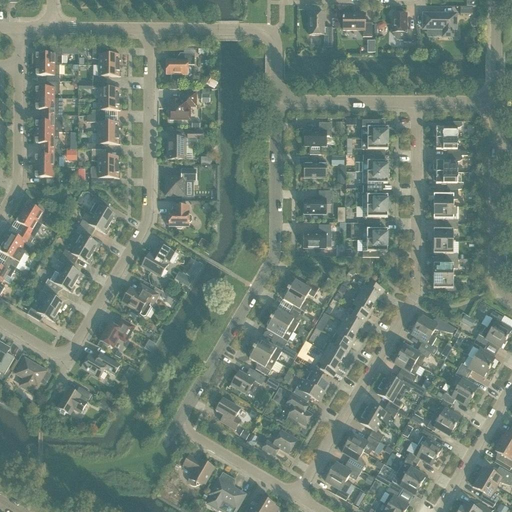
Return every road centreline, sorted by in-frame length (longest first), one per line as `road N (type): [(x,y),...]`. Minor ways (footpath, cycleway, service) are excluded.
road 1 (residential): [(0,324),(64,362),(146,224),(150,28)]
road 2 (residential): [(297,496),(418,299),(420,103)]
road 3 (residential): [(176,425),(274,260),(276,101)]
road 4 (residential): [(0,219),(19,187),(19,65)]
road 5 (residential): [(511,299),(494,268),(497,150)]
road 6 (residential): [(437,511),(511,385)]
road 7 (residential): [(276,101),(420,103)]
road 8 (residential): [(176,425),(297,496)]
